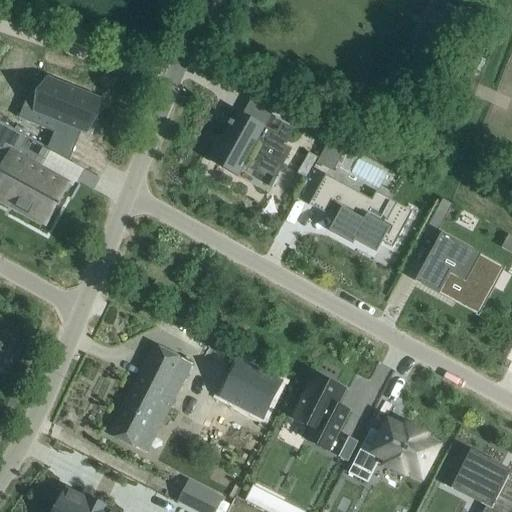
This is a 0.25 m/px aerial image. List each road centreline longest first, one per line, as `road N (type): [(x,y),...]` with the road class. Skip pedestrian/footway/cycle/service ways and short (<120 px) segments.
road 1 (residential): [(511,404),(127,194)]
road 2 (unclassified): [(80,310),(31,429),(0,478)]
road 3 (unclassified): [(0,26),(172,82)]
road 4 (unclassified): [(127,194),(80,310)]
road 5 (unclassified): [(172,82),(127,194)]
